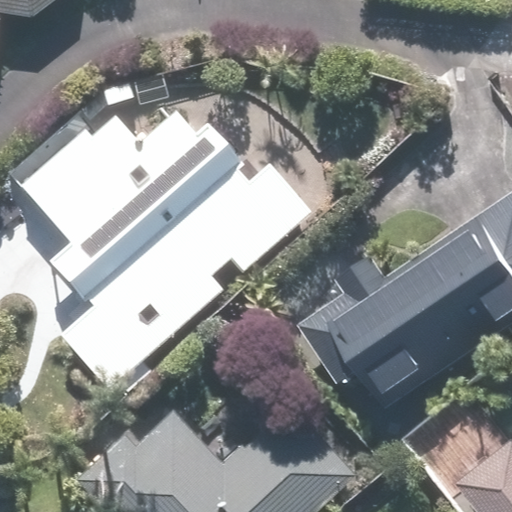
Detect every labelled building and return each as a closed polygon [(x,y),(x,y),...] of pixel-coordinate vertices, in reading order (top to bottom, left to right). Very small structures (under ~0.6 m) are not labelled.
[(0,0),(0,23),(26,25),(58,0),(0,0)] [(43,263),(83,308),(52,336),(106,396),(307,214),(264,166),(250,178),(206,129),(193,140),(171,115),(139,143),(115,117),(92,138),(81,125),(15,184),(66,241),(43,263)] [(511,181),(384,292),(348,251),(273,316),(389,450),(511,344),(511,181)] [(218,384),(179,420),(220,464),(259,427),(218,384)] [(288,400),(259,427),(220,464),(179,420),(158,398),(100,452),(114,468),(93,488),(115,511),(317,511),(358,474),(288,400)] [(511,511),(511,448),(458,491),(474,511),(511,511)]
